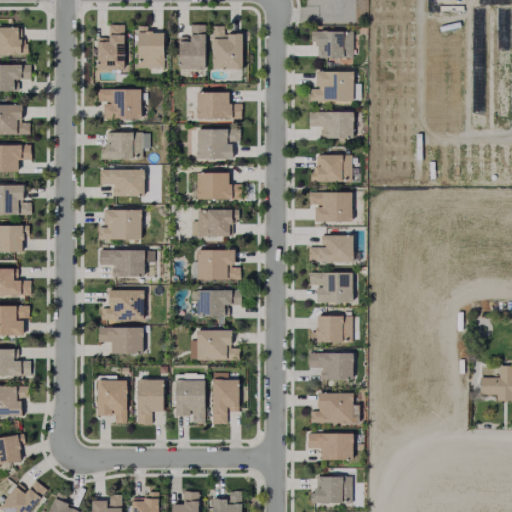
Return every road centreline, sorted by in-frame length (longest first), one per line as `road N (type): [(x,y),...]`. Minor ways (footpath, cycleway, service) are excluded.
road 1 (residential): [(273,511),(273,0)]
road 2 (residential): [(64,0),(64,457)]
road 3 (residential): [(64,457),(272,457)]
